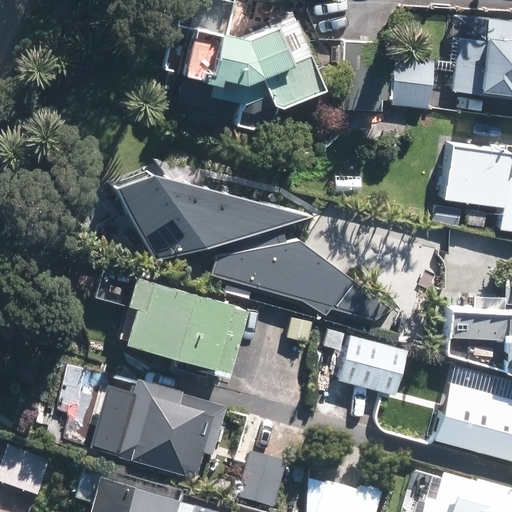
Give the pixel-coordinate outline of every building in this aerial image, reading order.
[(511,14),(494,12),(485,11),(482,34),(482,36),(465,34),(456,33),(449,86),(511,94),(511,14)] [(323,89),(295,20),(285,24),(245,42),(188,28),(177,75),(211,83),(207,97),(209,97),(206,112),(205,113),(228,118),(234,119),(238,104),(244,105),(245,105),(241,125),(240,127),(256,131),(278,122),(281,105),(323,89)] [(384,42),(344,42),(344,110),(383,110),(384,42)] [(429,110),(436,58),(398,54),(391,105),(429,110)] [(511,167),(509,167),(511,149),(511,147),(510,146),(509,145),(506,145),(449,138),(449,140),(442,196),(502,203),(498,227),(511,228),(511,167)] [(114,184),(153,256),(205,244),(306,212),(147,171),(114,184)] [(457,224),(460,207),(435,203),(435,206),(433,220),(457,224)] [(483,224),(484,210),(469,208),(469,211),(467,222),(474,223),(483,224)] [(297,242),(213,258),(208,277),(375,322),(391,311),(297,242)] [(127,346),(209,369),(208,373),(228,379),(247,311),(229,307),(230,305),(140,279),(132,307),(137,309),(127,346)] [(444,347),(511,367),(511,303),(445,302),(444,347)] [(310,317),(297,314),(295,327),(308,330),(310,317)] [(332,347),(337,330),(322,326),(318,342),(332,347)] [(399,346),(343,331),(331,376),(387,391),(399,346)] [(109,457),(109,459),(180,479),(180,478),(192,481),(207,421),(218,424),(221,410),(177,398),(178,396),(130,382),(126,396),(113,392),(96,453),(109,457)] [(511,400),(451,383),(435,438),(511,459),(511,400)] [(53,459),(0,444),(0,484),(43,497),(53,459)] [(271,510),(284,464),(246,454),(233,499),(271,510)] [(511,511),(511,490),(445,471),(437,499),(427,496),(422,511),(511,511)] [(215,511),(98,478),(88,511),(215,511)] [(325,489),(309,484),(307,511),(376,511),(382,493),(360,486),(359,491),(326,482),(325,489)]
